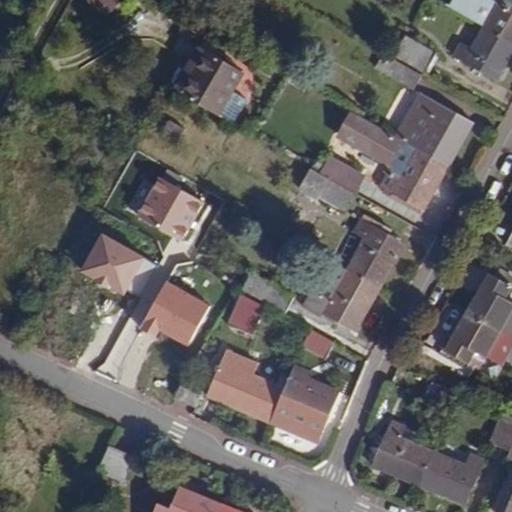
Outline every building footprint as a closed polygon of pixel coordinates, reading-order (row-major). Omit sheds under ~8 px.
[(92,0),(112,13),(121,0),(92,0)] [(486,27),(511,42),(511,0),(455,0),(451,8),(486,27)] [(215,34),(229,42),(235,31),(221,23),(215,34)] [(498,82),(511,58),(511,42),(486,27),(473,50),(462,44),(454,58),(498,82)] [(424,74),(426,75),(437,55),(406,37),(395,57),(424,74)] [(172,88),(222,116),(246,73),(196,45),(172,88)] [(424,74),(395,57),(386,75),(415,91),(424,74)] [(399,139),(450,167),(474,124),(425,97),(420,100),(399,139)] [(422,217),(450,167),(399,139),(355,114),(343,137),(362,147),(359,151),(388,168),(385,173),(388,175),(381,188),(391,194),(388,198),(422,217)] [(168,119),(163,132),(182,138),(186,125),(168,119)] [(116,136),(138,150),(142,142),(120,129),(116,136)] [(337,167),(340,163),(331,158),(329,163),(337,167)] [(321,176),(356,195),(366,177),(340,163),(337,167),(329,163),(321,176)] [(346,213),(356,195),(321,176),(313,171),(301,192),(317,202),(320,198),(346,213)] [(298,230),(309,211),(299,206),(289,224),(298,230)] [(348,270),(382,289),(406,245),(390,236),(392,232),(364,216),(354,233),(365,240),(348,270)] [(357,332),(382,289),(348,270),(331,260),(305,308),(326,320),(329,316),(357,332)] [(474,290),(480,267),(468,264),(462,286),(474,290)] [(489,275),(467,313),(503,333),(511,338),(511,303),(506,300),(511,288),(511,277),(500,271),(495,279),(489,275)] [(244,292),(251,296),(259,279),(253,276),(244,292)] [(259,279),(251,296),(287,316),(296,301),(259,279)] [(503,333),(467,313),(446,352),(470,365),(476,354),(488,359),(503,333)] [(327,360),(335,344),(311,331),(304,348),(327,360)] [(209,399),(273,425),(287,389),(253,376),(258,364),(229,352),(209,399)] [(459,394),(434,383),(426,402),(452,413),(459,394)] [(196,408),(202,397),(181,388),(176,399),(196,408)] [(287,389),(273,425),(319,443),(338,397),(324,391),(319,402),(287,389)] [(511,449),(511,447),(511,416),(506,415),(494,442),(511,449)] [(373,468),(420,488),(435,452),(403,439),(407,428),(392,423),(373,468)] [(135,457),(109,445),(96,475),(122,486),(135,457)] [(435,452),(420,488),(466,507),(486,460),(472,454),(467,466),(435,452)] [(218,511),(222,504),(181,487),(171,508),(159,503),(155,511),(218,511)]
